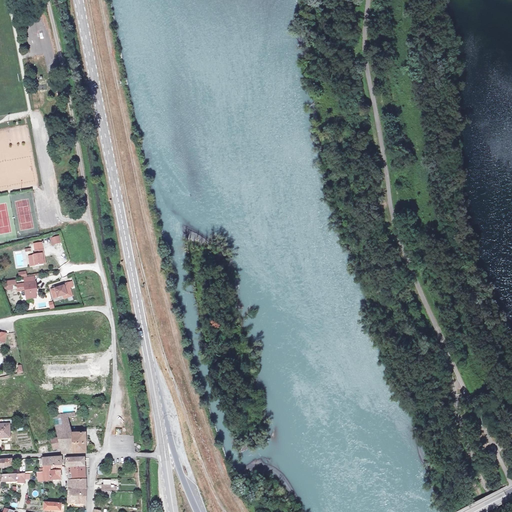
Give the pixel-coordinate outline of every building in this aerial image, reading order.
[(34,264),(47,262),(45,252),(47,252),(45,243),(38,245),(39,253),(37,253),(37,254),(37,258),(33,258),(34,264)] [(38,280),(27,282),(28,287),(29,297),(39,296),(38,290),(37,286),(40,286),(39,280),(38,280)] [(66,285),(52,289),(55,298),(64,295),(68,294),(69,297),(74,296),(71,287),(70,282),(65,284),(66,285)] [(0,345),(1,340),(8,341),(10,333),(0,330),(0,345)] [(53,414),(54,418),(56,418),(57,420),(61,420),(62,422),(66,424),(70,424),(69,418),(75,418),(75,414),(53,414)] [(62,454),(86,453),(86,434),(71,435),(70,424),(66,424),(62,422),(61,420),(57,420),(56,418),(54,418),(58,435),(61,449),(62,452),(62,454)] [(0,435),(10,435),(10,423),(0,423),(0,435)] [(58,435),(51,437),(54,451),(61,449),(58,435)] [(60,458),(43,459),(44,468),(60,468),(60,458)] [(85,468),(85,459),(68,460),(68,461),(65,461),(65,466),(68,467),(68,468),(85,468)] [(0,461),(0,469),(4,470),(4,468),(12,467),(12,461),(0,461)] [(44,476),(44,479),(61,480),(60,468),(44,468),(43,468),(43,472),(44,476)] [(86,478),(85,468),(68,468),(68,480),(73,480),(73,478),(86,478)] [(4,477),(2,484),(15,483),(15,481),(17,481),(18,484),(24,484),(24,475),(4,477)] [(86,489),(86,480),(73,480),(68,480),(68,490),(85,491),(85,489),(86,489)] [(85,504),(85,491),(68,490),(69,504),(85,504)] [(61,511),(61,504),(45,503),(45,511),(61,511)]
